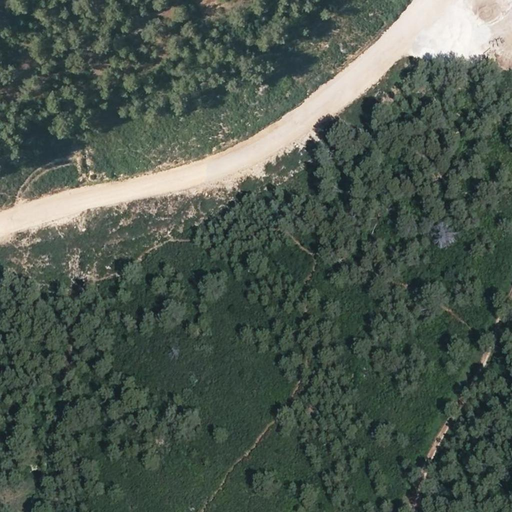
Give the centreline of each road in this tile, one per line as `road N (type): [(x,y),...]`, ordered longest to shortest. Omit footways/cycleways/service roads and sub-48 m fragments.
road 1 (primary): [(0,231),(246,153),(358,98),(487,0)]
road 2 (track): [(410,511),(511,301)]
